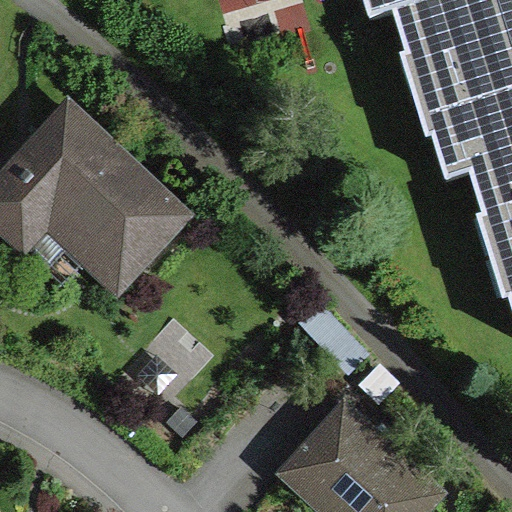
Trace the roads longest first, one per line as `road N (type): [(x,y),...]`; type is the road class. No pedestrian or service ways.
road 1 (residential): [(34,0),(184,131),(367,321),(511,488)]
road 2 (residential): [(161,511),(75,429),(0,388)]
